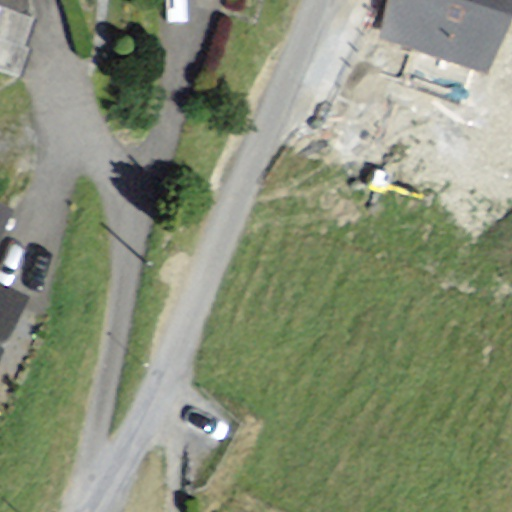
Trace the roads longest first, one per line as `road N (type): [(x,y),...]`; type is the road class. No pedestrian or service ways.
road 1 (residential): [(99,500),(155,397),(322,0)]
road 2 (residential): [(99,500),(86,487),(120,304),(119,186),(84,134),(41,0)]
road 3 (track): [(155,397),(169,408),(167,511)]
